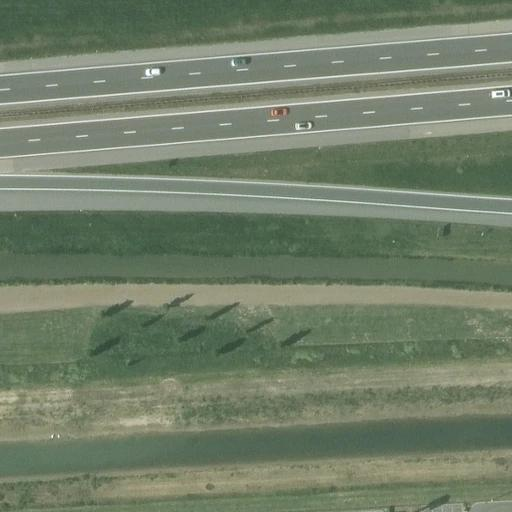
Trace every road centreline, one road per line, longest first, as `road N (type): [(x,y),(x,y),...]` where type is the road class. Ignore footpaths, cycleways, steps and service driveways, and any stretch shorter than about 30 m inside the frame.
road 1 (motorway): [(0,145),(511,102)]
road 2 (motorway): [(511,49),(0,92)]
road 3 (motorway): [(0,184),(511,208)]
